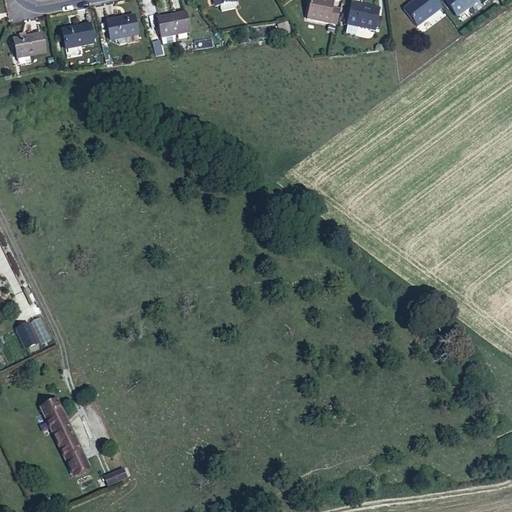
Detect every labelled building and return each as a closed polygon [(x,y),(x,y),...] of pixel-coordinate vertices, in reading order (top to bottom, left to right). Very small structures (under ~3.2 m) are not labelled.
[(235,9),(233,0),(213,0),(215,8),(220,7),(221,13),(235,9)] [(310,0),(307,20),(337,26),(340,11),(333,9),(334,2),(322,0),(310,0)] [(442,9),(435,0),(417,0),(404,10),(418,28),(442,9)] [(444,0),(457,17),(480,0),(481,0),(484,3),(488,0),(444,0)] [(377,19),(379,10),(352,5),(351,8),(348,24),(347,27),(374,32),(375,30),(377,19)] [(348,24),(351,8),(346,7),(343,23),(348,24)] [(189,33),(185,14),(158,19),(162,39),(189,33)] [(137,36),(134,17),(107,22),(111,41),(137,36)] [(290,34),(288,24),(281,25),(281,26),(283,34),(283,35),(290,34)] [(94,44),(90,26),(62,31),(66,50),(94,44)] [(45,54),(42,35),(26,38),(20,39),(14,41),(17,59),(45,54)] [(36,344),(27,325),(17,330),(26,350),(36,344)] [(89,469),(56,401),(41,409),(74,476),(89,469)] [(108,486),(126,479),(122,469),(104,477),(108,486)]
